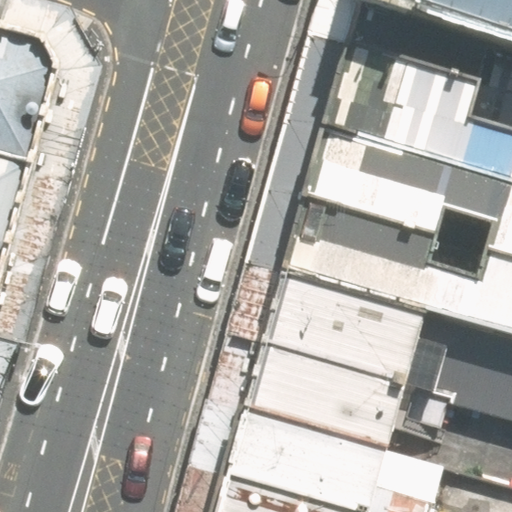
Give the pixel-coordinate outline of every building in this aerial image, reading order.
[(511,0),(344,0),(333,39),(459,76),(511,91),(511,0)] [(39,43),(0,33),(0,163),(27,171),(53,77),(39,43)] [(511,207),(511,116),(507,115),(497,150),(442,135),(459,76),(333,39),(302,147),(511,207)] [(511,207),(302,147),(266,286),(511,355),(511,207)] [(0,270),(27,171),(0,163),(0,270)] [(511,355),(266,286),(258,350),(402,391),(511,426),(511,355)] [(402,391),(258,350),(241,412),(384,453),(402,391)] [(222,480),(334,511),(430,511),(443,470),(384,453),(241,412),(222,480)] [(334,511),(222,480),(212,511),(334,511)]
